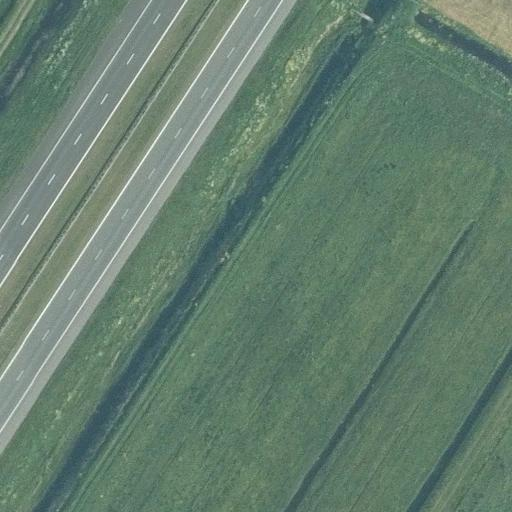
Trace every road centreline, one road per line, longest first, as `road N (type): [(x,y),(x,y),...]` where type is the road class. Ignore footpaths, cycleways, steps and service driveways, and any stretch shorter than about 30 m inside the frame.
road 1 (motorway): [(0,403),(264,0)]
road 2 (motorway): [(167,0),(0,253)]
road 3 (track): [(393,45),(511,117)]
